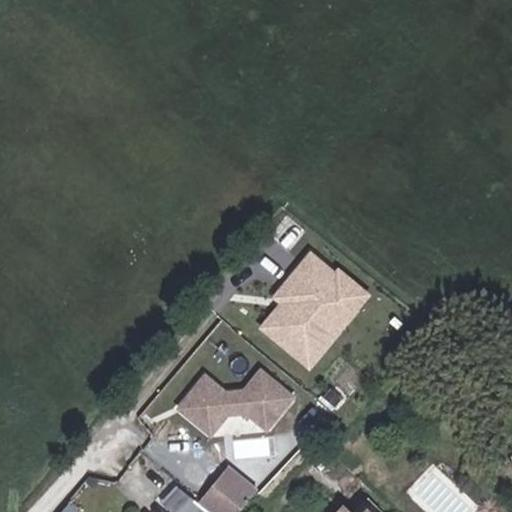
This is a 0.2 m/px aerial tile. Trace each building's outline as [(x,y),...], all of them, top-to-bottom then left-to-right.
[(298,238),(289,230),(278,242),(287,250),(298,238)] [(300,372),(348,314),(317,288),(325,278),(305,262),(274,299),(284,307),(284,313),(262,339),(300,372)] [(327,280),(325,278),(317,288),(348,314),(360,301),(330,276),(327,280)] [(284,307),(274,299),(269,304),(273,308),(273,314),(256,334),(262,339),(284,313),(284,307)] [(256,435),(282,404),(252,378),(235,399),(216,401),(196,384),(170,415),(200,441),(217,421),(236,418),(256,435)] [(229,464),(200,497),(217,511),(235,511),(257,487),(229,464)]
